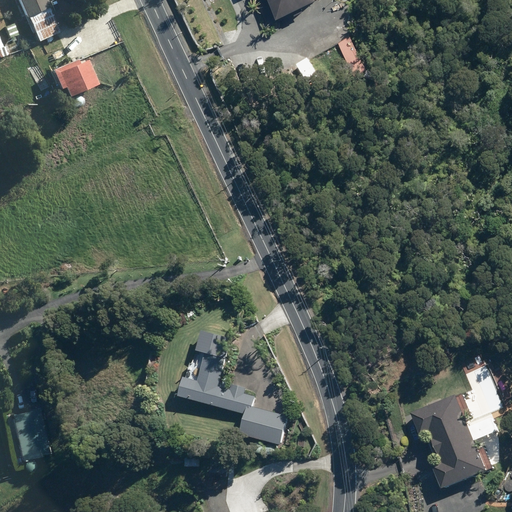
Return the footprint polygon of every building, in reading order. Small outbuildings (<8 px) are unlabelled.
[(44,0),(17,0),(25,18),(48,8),(44,0)] [(264,0),(273,19),(313,0),(264,0)] [(12,20),(3,24),(9,38),(18,35),(12,20)] [(5,45),(0,47),(0,57),(8,54),(5,45)] [(57,73),(67,97),(98,84),(88,60),(57,73)] [(119,74),(111,77),(120,96),(128,92),(119,74)] [(196,401),(193,410),(228,420),(231,411),(254,416),(251,428),(286,437),(291,419),(256,410),(260,398),(223,388),(231,358),(212,353),(204,383),(191,380),(187,399),(196,401)] [(495,468),(464,393),(420,412),(429,433),(437,430),(450,461),(442,464),(451,486),(495,468)] [(45,407),(11,414),(21,459),(55,452),(45,407)] [(188,459),(188,467),(200,466),(200,458),(188,459)]
